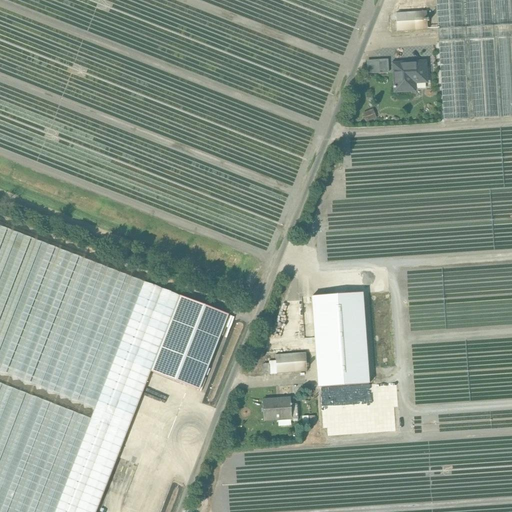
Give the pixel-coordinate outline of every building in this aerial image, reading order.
[(491,0),(435,0),(443,121),(499,118),(491,0)] [(511,0),(491,0),(499,118),(511,116),(511,0)] [(426,11),(396,13),(397,32),(427,30),(427,22),(428,22),(428,19),(427,19),(426,11)] [(367,60),(368,73),(388,72),(388,59),(367,60)] [(425,63),(393,64),(395,92),(414,90),(414,82),(426,82),(425,63)] [(363,112),(366,121),(376,118),(373,109),(363,112)] [(362,294),(337,296),(343,386),(369,384),(362,294)] [(337,296),(311,298),(318,388),(343,386),(337,296)] [(306,353),(275,355),(275,361),(276,374),(307,372),(307,368),(308,368),(308,364),(306,365),(306,353)] [(100,511),(131,436),(0,384),(0,511),(100,511)] [(290,399),(262,401),(264,420),(290,419),(290,420),(297,419),(296,405),(291,406),(291,405),(290,405),(290,399)]
